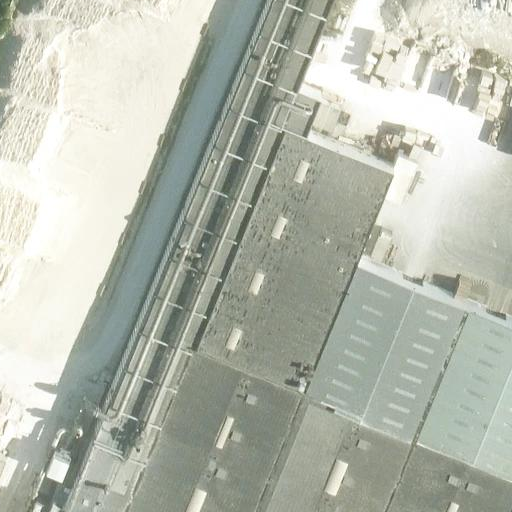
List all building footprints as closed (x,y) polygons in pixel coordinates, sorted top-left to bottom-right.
[(511,511),(511,467),(416,429),(382,415),(359,405),(341,397),(304,382),(357,253),(381,193),(393,163),(330,138),(341,108),(318,98),(321,91),(297,82),(329,0),(268,0),(66,501),(52,495),(50,500),(37,495),(29,511),(511,511)] [(357,253),(304,382),(341,397),(359,405),(382,415),(416,429),(468,299),(370,258),(358,253),(357,253)] [(511,317),(468,299),(416,429),(511,467),(511,317)] [(53,448),(46,466),(62,473),(69,454),(53,448)] [(51,481),(41,477),(37,487),(47,491),(51,481)]
